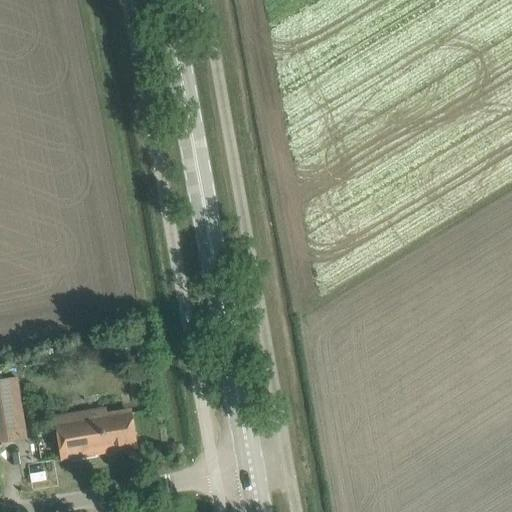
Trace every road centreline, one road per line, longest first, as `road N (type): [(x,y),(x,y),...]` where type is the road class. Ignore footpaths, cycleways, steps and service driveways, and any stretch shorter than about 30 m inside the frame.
road 1 (unclassified): [(214,473),(126,0)]
road 2 (primary): [(251,468),(165,0)]
road 3 (unclassified): [(204,0),(287,461)]
road 4 (unclassified): [(2,511),(214,473)]
